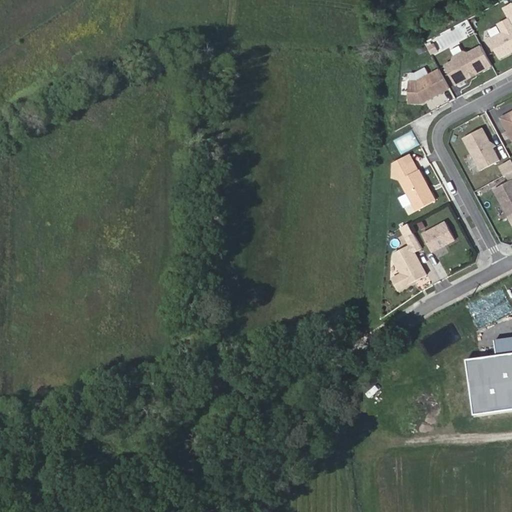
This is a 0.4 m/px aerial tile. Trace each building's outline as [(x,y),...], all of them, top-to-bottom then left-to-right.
[(511,15),(503,20),(507,29),(495,36),(505,54),(511,50),(511,15)] [(460,81),(496,61),(486,42),(472,49),(468,48),(458,54),(457,58),(450,62),(460,81)] [(420,77),(432,70),(429,64),(418,69),(413,69),(413,77),(420,77)] [(413,77),(412,95),(412,98),(425,98),(453,83),(443,65),(420,77),(413,77)] [(503,157),(486,125),(467,135),(484,167),(503,157)] [(400,155),(419,145),(411,130),(392,139),(400,155)] [(440,199),(424,168),(405,178),(421,209),(440,199)] [(511,180),(498,188),(511,213),(511,180)] [(418,231),(413,221),(405,225),(410,236),(418,231)] [(437,251),(460,239),(451,221),(428,234),(437,251)] [(432,274),(416,244),(396,255),(406,273),(397,277),(404,290),(432,274)]
